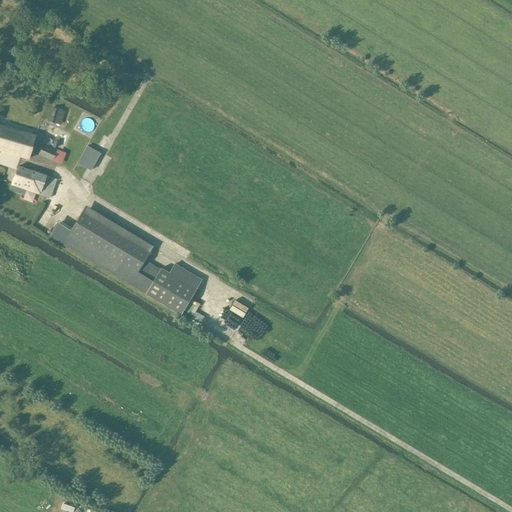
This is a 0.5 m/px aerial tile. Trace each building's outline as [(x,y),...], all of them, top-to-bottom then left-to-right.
[(99,56),(96,61),(106,67),(109,63),(99,56)] [(47,121),(60,125),(65,111),(51,107),(47,121)] [(0,150),(28,159),(35,136),(0,125),(0,150)] [(52,161),(56,151),(43,145),(39,154),(52,161)] [(101,154),(88,147),(87,146),(77,163),(91,171),(101,154)] [(18,166),(10,189),(23,194),(25,189),(39,194),(50,198),(56,180),(45,176),(18,166)] [(86,206),(82,213),(148,254),(153,246),(86,206)] [(161,268),(160,270),(144,260),(148,254),(82,213),(63,244),(145,294),(180,316),(184,311),(191,299),(202,280),(175,263),(169,273),(161,268)] [(191,299),(184,311),(193,316),(195,312),(200,304),(191,299)] [(238,300),(233,310),(246,317),(252,308),(238,300)] [(193,316),(192,317),(201,323),(204,317),(195,312),(193,316)]
